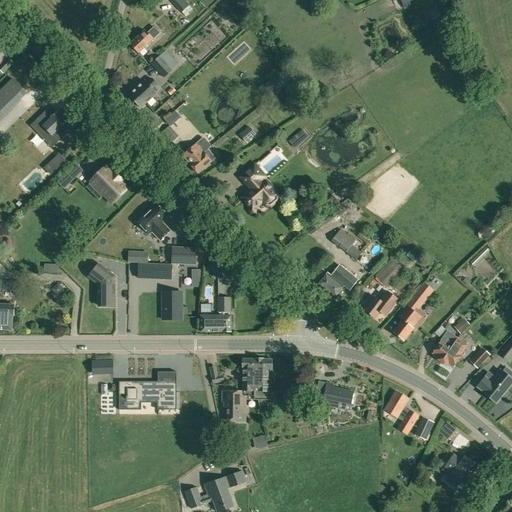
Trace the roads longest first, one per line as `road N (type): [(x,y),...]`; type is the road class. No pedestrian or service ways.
road 1 (tertiary): [(308,345),(304,302),(220,236),(97,107)]
road 2 (primary): [(308,345),(0,346)]
road 3 (primary): [(511,455),(395,369),(308,345)]
road 4 (tertiary): [(97,107),(0,7)]
